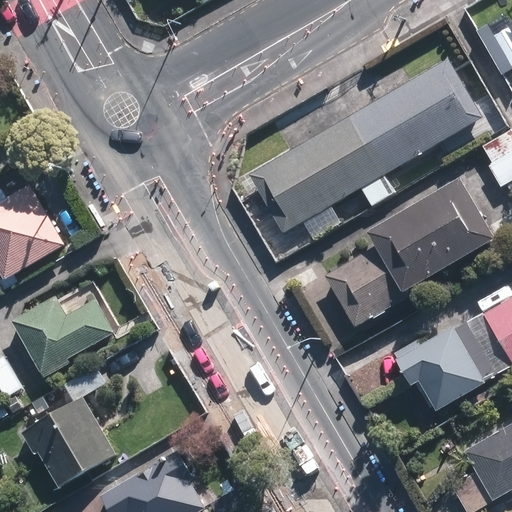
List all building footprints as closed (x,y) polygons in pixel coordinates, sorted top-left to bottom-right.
[(511,23),(503,29),(511,43),(511,23)] [(434,66),(239,174),(272,234),(468,126),(434,66)] [(493,166),(488,168),(499,188),(511,180),(511,137),(508,132),(482,147),(493,166)] [(369,253),(316,285),(343,331),(499,237),(461,174),(359,236),(369,253)] [(30,181),(0,198),(0,277),(5,286),(70,248),(30,181)] [(511,293),(490,306),(511,343),(511,293)] [(56,298),(12,322),(44,379),(70,365),(68,361),(114,335),(95,301),(66,317),(56,298)] [(467,319),(394,361),(426,415),(498,372),(467,319)] [(49,491),(102,457),(71,398),(12,433),(49,491)] [(511,418),(450,455),(480,507),(511,488),(511,418)] [(94,506),(97,511),(204,511),(205,511),(176,458),(94,506)]
